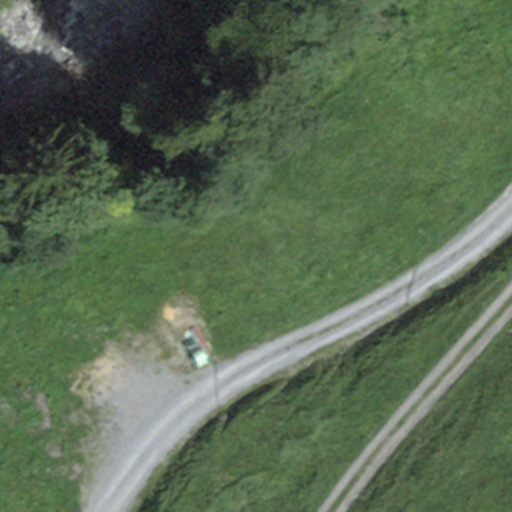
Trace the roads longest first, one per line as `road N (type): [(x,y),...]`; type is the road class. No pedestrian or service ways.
road 1 (track): [(94,511),(184,392),(429,279),(511,194)]
road 2 (track): [(511,307),(325,511)]
